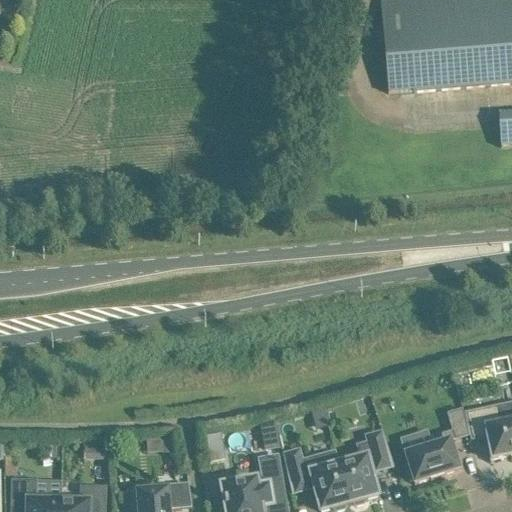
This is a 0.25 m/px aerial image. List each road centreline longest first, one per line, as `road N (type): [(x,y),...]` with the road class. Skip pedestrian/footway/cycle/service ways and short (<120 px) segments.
road 1 (primary): [(0,339),(511,255)]
road 2 (primary): [(511,233),(166,263),(0,287)]
